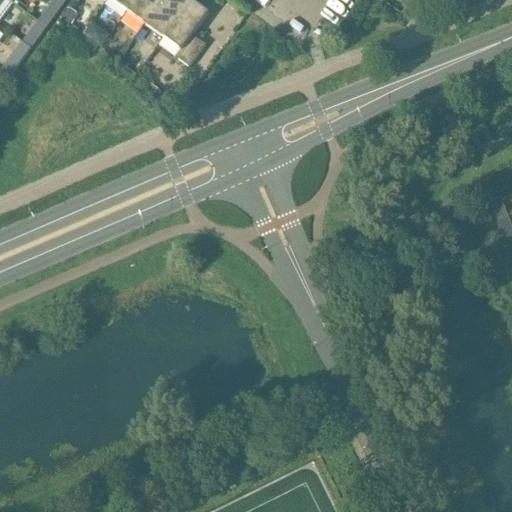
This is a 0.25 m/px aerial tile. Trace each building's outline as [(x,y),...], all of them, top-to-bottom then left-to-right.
[(0,0),(0,22),(14,4),(8,0),(0,0)] [(128,14),(137,0),(109,0),(128,14)] [(145,26),(164,0),(137,0),(128,14),(145,26)] [(163,40),(191,2),(188,0),(164,0),(145,26),(163,40)] [(423,0),(411,0),(406,8),(414,15),(424,1),(423,0)] [(191,2),(163,40),(180,52),(175,59),(189,70),(206,47),(193,37),(210,15),(191,2)] [(47,8),(37,21),(46,28),(56,14),(47,8)] [(68,9),(64,15),(60,20),(70,27),(78,17),(68,9)] [(32,29),(22,42),(31,49),(41,35),(32,29)] [(2,68),(0,71),(0,72),(8,78),(15,70),(26,55),(17,49),(2,68)] [(492,211),(497,225),(508,221),(503,207),(492,211)] [(499,229),(504,243),(511,240),(511,232),(509,225),(499,229)]
